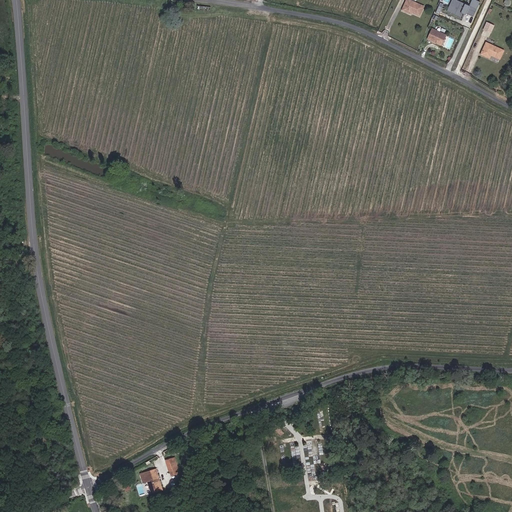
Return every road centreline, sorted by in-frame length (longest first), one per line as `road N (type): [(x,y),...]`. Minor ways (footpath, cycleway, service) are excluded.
road 1 (tertiary): [(15,0),(32,235),(88,487)]
road 2 (unclassified): [(88,487),(196,430),(348,375),(409,366),(511,369)]
road 3 (unclassified): [(455,77),(335,21),(206,0)]
